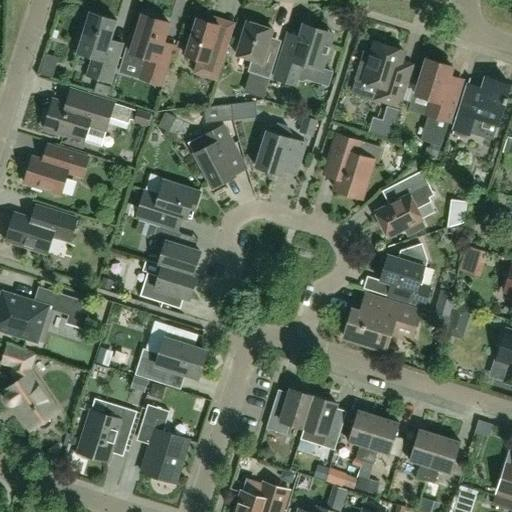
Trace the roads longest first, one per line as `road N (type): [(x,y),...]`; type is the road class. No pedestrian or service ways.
road 1 (residential): [(301,344),(318,293),(338,279),(345,255),(326,229),(253,210),(235,220),(225,240),(234,267),(224,319),(247,340)]
road 2 (residential): [(511,410),(301,344)]
road 3 (residential): [(196,511),(247,340)]
road 4 (residential): [(0,131),(40,0)]
road 5 (residential): [(122,511),(0,464)]
